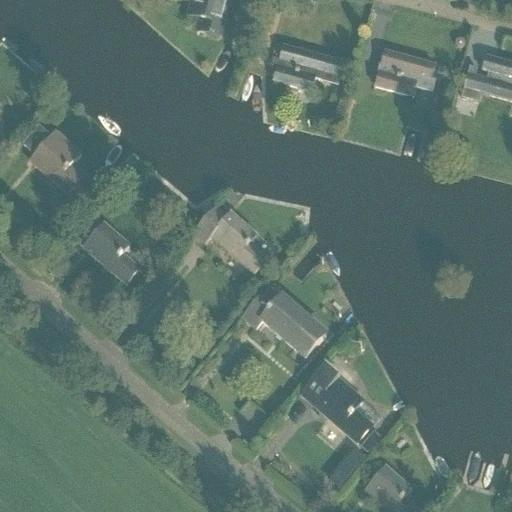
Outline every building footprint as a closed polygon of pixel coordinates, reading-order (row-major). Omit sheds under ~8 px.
[(218,39),(228,0),(192,0),(188,18),(200,22),(199,27),(207,30),(205,36),(218,39)] [(338,88),(344,66),(283,48),(273,83),(311,93),(315,81),(338,88)] [(435,68),(384,54),(381,67),(379,66),(377,74),(378,75),(375,88),(412,98),(415,89),(428,93),(435,68)] [(511,66),(486,59),(482,72),(489,74),(486,82),(473,78),(475,70),(470,68),(464,90),(511,103),(511,66)] [(48,136),(38,127),(21,146),(31,155),(48,136)] [(98,189),(73,166),(82,156),(56,133),(36,155),(41,159),(34,167),(81,208),(98,189)] [(216,210),(193,235),(205,246),(211,239),(254,276),(267,261),(250,246),(256,239),(231,215),(227,220),(216,210)] [(103,227),(90,241),(95,246),(88,254),(126,287),(139,272),(122,257),(129,249),(103,227)] [(325,337),(308,323),(282,301),(279,304),(265,293),(242,320),(256,332),(262,324),(305,361),(316,348),(325,337)] [(374,426),(356,411),(360,407),(366,400),(340,377),(325,365),(299,396),(357,446),(368,432),(374,426)] [(338,475),(348,482),(370,451),(360,444),(338,475)] [(385,470),(372,485),(377,489),(370,497),(387,511),(417,511),(404,500),(411,492),(385,470)]
